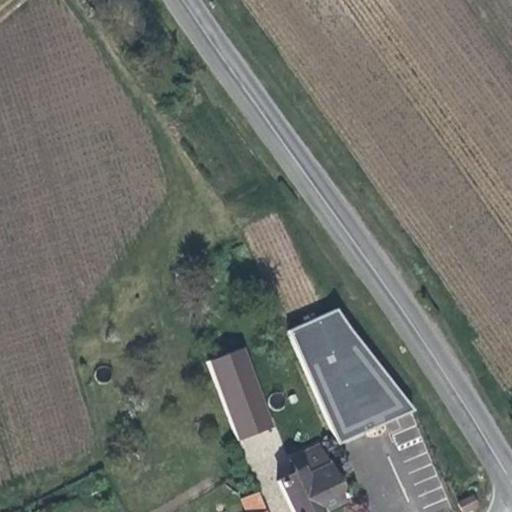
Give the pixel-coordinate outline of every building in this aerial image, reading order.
[(353,303),(290,328),(336,442),(399,417),(353,303)] [(237,389),(248,413),(254,410),(244,386),(237,389)] [(237,389),(222,396),(233,420),(248,413),(237,389)] [(299,472),(276,483),(289,511),(319,511),(343,501),(327,467),(303,478),(299,472)] [(240,500),(244,511),(263,511),(264,511),(257,494),(240,500)] [(479,499),(466,507),(469,511),(476,511),(484,508),(479,499)]
